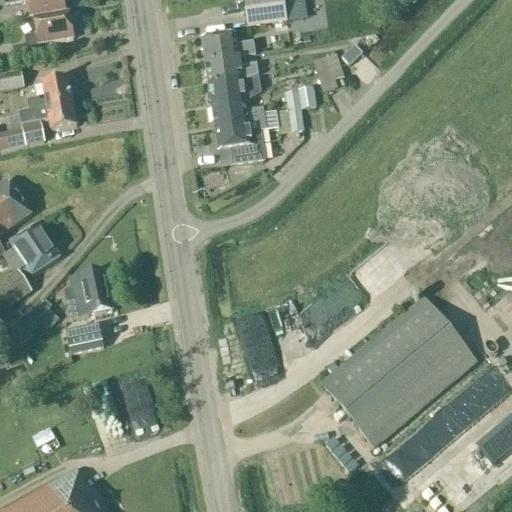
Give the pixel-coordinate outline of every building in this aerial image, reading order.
[(65,13),(63,0),(4,0),(6,7),(27,4),(30,19),(65,13)] [(287,24),(286,22),(282,0),(257,0),(243,2),(247,30),(287,24)] [(73,41),(69,15),(33,22),(36,36),(24,39),(26,47),(12,50),(15,63),(40,59),(38,48),(73,41)] [(205,66),(239,61),(255,59),(253,45),(237,48),(236,39),(202,44),(205,66)] [(313,61),(325,93),(349,84),(337,53),(313,61)] [(208,88),(242,83),(258,78),(256,67),(240,69),(239,61),(205,66),(208,88)] [(0,95),(24,91),(21,73),(0,76),(0,95)] [(72,105),(68,81),(42,85),(46,104),(40,105),(37,102),(27,103),(29,113),(72,105)] [(208,88),(211,110),(245,105),(260,97),(258,82),(242,84),(242,83),(208,88)] [(300,114),(301,114),(316,112),(313,90),(297,93),(297,94),(300,114)] [(300,114),(297,94),(284,96),(290,136),(304,134),(301,114),(300,114)] [(29,113),(18,115),(20,128),(49,123),(51,134),(77,129),(72,105),(29,113)] [(248,127),(263,115),(262,111),(246,113),(245,105),(211,110),(215,132),(248,127)] [(266,134),(263,115),(248,127),(215,132),(218,155),(231,153),(233,168),(264,164),(260,135),(266,134)] [(0,155),(44,146),(40,128),(0,136),(0,155)] [(0,238),(31,218),(7,182),(0,187),(0,259),(5,256),(0,247),(0,238)] [(59,261),(37,228),(9,246),(31,279),(59,261)] [(0,314),(30,294),(17,275),(0,286),(0,314)] [(112,314),(104,275),(70,282),(73,294),(69,295),(71,304),(75,304),(79,321),(112,314)] [(267,308),(238,313),(244,351),(271,347),(268,331),(301,326),(297,300),(267,305),(267,308)] [(476,366),(425,304),(423,301),(321,387),(374,451),(476,366)] [(71,357),(81,355),(103,351),(98,327),(66,334),(71,357)] [(41,453),(60,448),(54,427),(35,433),(41,453)] [(86,491),(76,473),(5,511),(100,511),(88,490),(86,491)]
